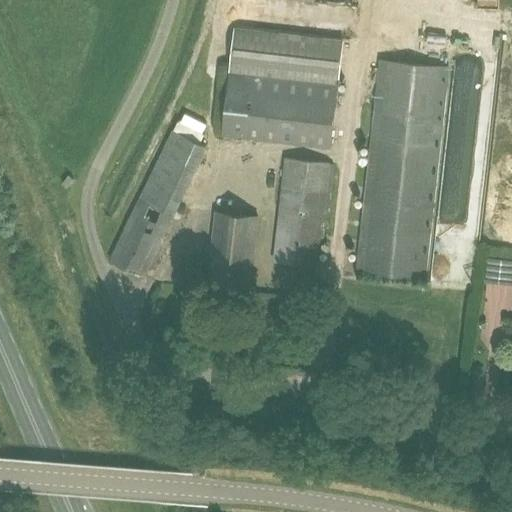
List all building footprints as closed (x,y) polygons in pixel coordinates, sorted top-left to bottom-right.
[(434,0),(424,0),(427,10),(436,8),(434,0)] [(455,3),(455,13),(481,11),(480,2),(455,3)] [(338,81),(342,40),(234,27),(229,68),(338,81)] [(463,32),(465,68),(485,67),(485,53),(502,52),(501,31),(463,32)] [(424,277),(447,67),(380,59),(357,270),(424,277)] [(330,147),(337,82),(229,70),(222,135),(330,147)] [(142,276),(207,146),(174,129),(109,259),(142,276)] [(316,265),(328,161),(286,157),(274,260),(316,265)] [(68,175),(61,183),(67,187),(73,179),(68,175)] [(249,288),(257,215),(215,211),(207,283),(249,288)]
